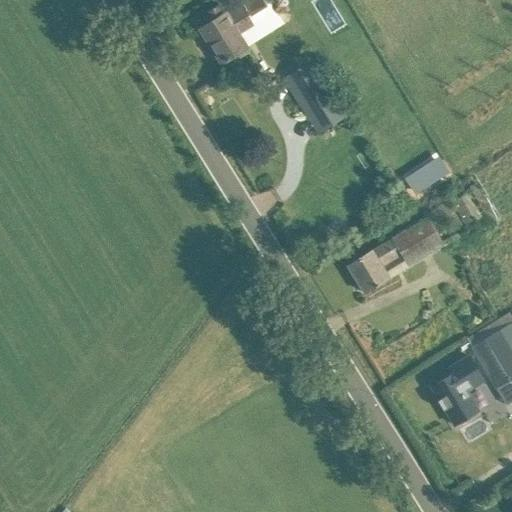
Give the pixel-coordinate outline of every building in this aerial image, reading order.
[(264,0),(241,0),(251,16),(268,6),(264,0)] [(211,23),(201,29),(202,31),(205,29),(209,36),(206,38),(221,62),(226,59),(227,60),(230,58),(232,57),(234,60),(249,51),(247,48),(248,47),(240,33),(252,25),(249,20),(241,7),(228,15),(221,5),(206,14),(211,23)] [(285,78),(310,118),(338,102),(312,61),(285,78)] [(469,190),(452,199),(468,229),(486,219),(469,190)] [(365,254),(348,265),(365,292),(382,282),(444,244),(427,216),(365,254)] [(511,378),(511,316),(509,312),(467,337),(468,339),(465,340),(469,346),(471,345),(472,346),(471,347),(495,388),(511,378)] [(454,424),(471,414),(478,410),(467,390),(484,380),(475,366),(470,369),(464,359),(451,366),(455,372),(432,386),(454,424)]
